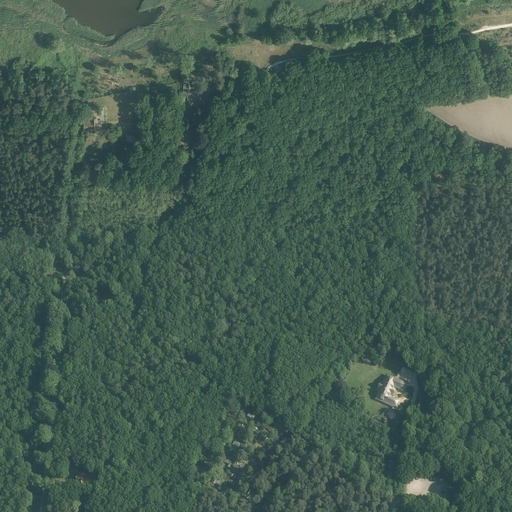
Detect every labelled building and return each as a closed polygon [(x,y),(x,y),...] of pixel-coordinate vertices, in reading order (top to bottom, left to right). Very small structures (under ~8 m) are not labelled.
[(186,84),(184,84),(183,93),(187,94),(188,100),(189,100),(190,105),(193,104),(193,102),(204,100),(202,90),(188,93),(187,85),(186,84)] [(98,123),(97,118),(92,118),(92,121),(85,122),(85,128),(92,128),(98,128),(98,123)] [(396,408),(398,402),(389,398),(390,394),(391,395),(393,390),(392,390),(394,387),(403,391),(406,385),(399,382),(392,379),(390,381),(385,379),(384,381),(382,385),(385,386),(382,391),(380,390),(377,396),(383,399),(381,402),(396,408)] [(247,469),(240,465),(239,468),(243,471),(242,472),(244,474),(247,469)] [(81,477),(77,477),(76,483),(78,484),(78,486),(84,487),(85,484),(91,485),(92,479),(85,478),(86,475),(81,475),(81,477)]
